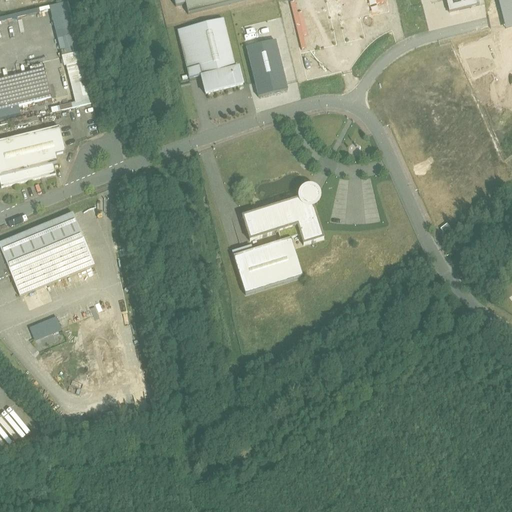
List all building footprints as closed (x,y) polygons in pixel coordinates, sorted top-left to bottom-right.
[(184,0),(188,16),(251,0),(184,0)] [(477,0),(440,0),(441,1),(445,0),(449,13),(479,7),(477,0)] [(511,0),(501,0),(508,28),(511,27),(511,0)] [(224,20),(178,32),(188,72),(200,69),(202,77),(236,69),(224,20)] [(276,43),(246,50),(258,99),(288,92),(276,43)] [(80,53),(62,58),(64,69),(66,68),(75,104),(51,110),(52,114),(92,104),(80,53)] [(202,77),(206,96),(244,87),(239,68),(236,69),(202,77)] [(44,70),(0,81),(0,112),(52,100),(44,70)] [(59,129),(0,142),(0,178),(53,166),(58,165),(56,156),(65,154),(59,129)] [(53,166),(0,178),(0,182),(1,189),(56,176),(53,166)] [(301,200),(243,218),(250,242),(279,233),(298,227),(301,236),(304,246),(325,240),(315,210),(314,210),(313,206),(314,205),(316,204),(317,202),(318,200),(318,198),(318,196),(317,194),(316,192),(314,191),(312,190),(310,190),(308,191),(306,191),(304,193),(303,195),(302,197),(302,199),(302,200),(301,200)] [(74,215),(0,244),(0,247),(2,251),(12,276),(21,298),(95,267),(74,215)] [(448,225),(441,230),(444,234),(451,229),(448,225)] [(298,227),(279,233),(282,243),(292,240),(291,239),(301,236),(298,227)] [(282,243),(234,258),(246,296),(304,278),(292,240),(282,243)] [(2,251),(0,251),(0,280),(12,276),(2,251)] [(56,319),(30,329),(36,342),(61,332),(56,319)] [(37,352),(30,344),(26,347),(33,355),(37,352)]
